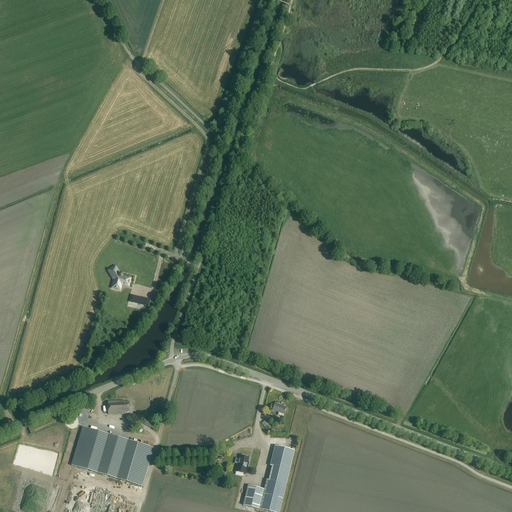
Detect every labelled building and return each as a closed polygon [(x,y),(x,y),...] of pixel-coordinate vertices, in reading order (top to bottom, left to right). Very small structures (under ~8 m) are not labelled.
[(120,274),(115,267),(108,271),(114,281),(112,288),(120,290),(121,285),(128,287),(130,279),(123,277),(123,276),(123,275),(122,275),(122,274),(121,274),(120,274)] [(140,305),(142,299),(131,296),(130,302),(140,305)] [(142,299),(140,305),(148,307),(150,300),(142,298),(142,299)] [(126,414),(126,413),(130,413),(130,402),(124,402),(124,401),(108,401),(108,414),(126,414)] [(272,410),(284,415),(286,407),(275,403),(272,410)] [(271,429),(266,421),(262,423),(268,431),(271,429)] [(142,487),(154,449),(83,428),(71,466),(142,487)] [(248,486),(243,506),(268,511),(279,511),(294,451),(275,446),(270,466),(272,467),(269,481),(267,480),(264,490),(248,486)] [(246,475),(248,465),(247,465),(249,458),(240,456),(238,465),(237,464),(235,472),(246,475)]
